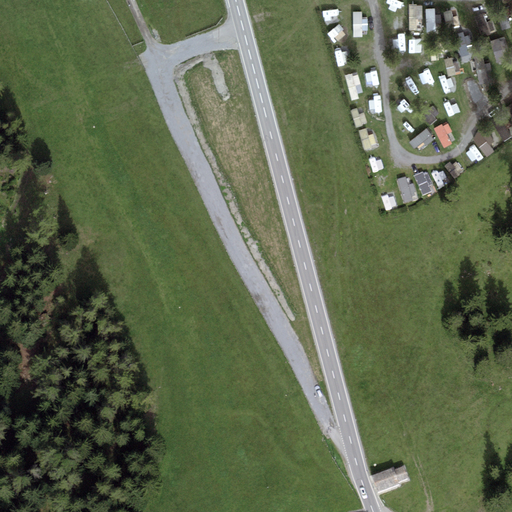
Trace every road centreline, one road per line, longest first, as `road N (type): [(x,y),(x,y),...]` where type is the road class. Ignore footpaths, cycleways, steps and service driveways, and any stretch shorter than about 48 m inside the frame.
road 1 (primary): [(372,511),(235,0)]
road 2 (track): [(353,453),(342,450),(316,405),(202,189),(155,56)]
